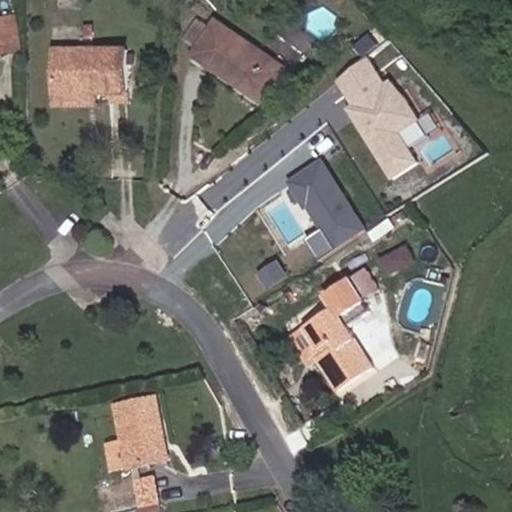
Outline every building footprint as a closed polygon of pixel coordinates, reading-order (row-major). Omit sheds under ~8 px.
[(25,51),(19,15),(0,17),(0,21),(6,55),(25,51)] [(286,68),(215,21),(192,55),(263,103),(286,68)] [(384,67),(402,51),(392,40),(374,56),(384,67)] [(130,95),(130,51),(57,51),(58,94),(100,95),(112,95),(130,95)] [(335,80),(400,178),(428,160),(417,144),(432,134),(378,52),(335,80)] [(100,107),(100,95),(58,94),(58,107),(100,107)] [(130,95),(112,95),(112,102),(130,103),(130,95)] [(330,204),(307,167),(269,192),(286,219),(295,233),(291,236),(302,253),(345,227),(330,204)] [(351,223),(337,200),(330,204),(345,227),(351,223)] [(295,233),(286,219),(281,221),(291,236),(295,233)] [(406,242),(381,259),(391,274),(416,257),(406,242)] [(368,269),(351,280),(364,301),(381,290),(368,269)] [(364,301),(351,280),(327,296),(336,309),(306,328),(324,355),(318,358),(341,392),(377,369),(349,328),(373,313),(364,301)] [(324,355),(306,328),(301,332),(318,358),(324,355)] [(173,461),(159,398),(118,407),(125,442),(108,445),(112,472),(173,461)] [(161,503),(156,477),(135,481),(140,507),(161,503)]
